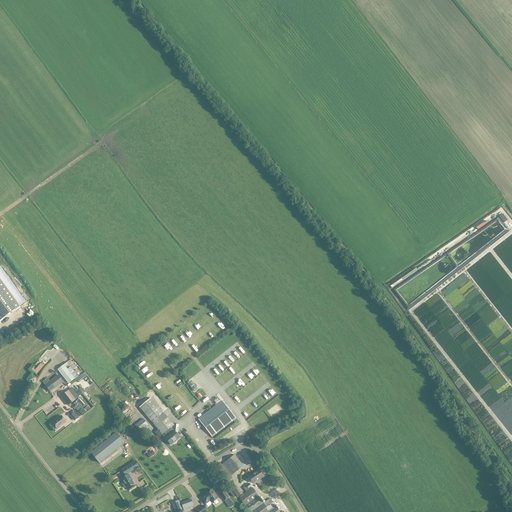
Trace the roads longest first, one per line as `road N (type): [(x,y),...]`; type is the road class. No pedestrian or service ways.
road 1 (unclassified): [(302,511),(265,455),(245,447),(131,511)]
road 2 (track): [(216,320),(153,365),(193,412)]
road 3 (unclassified): [(0,404),(85,511)]
road 4 (track): [(0,214),(103,141)]
